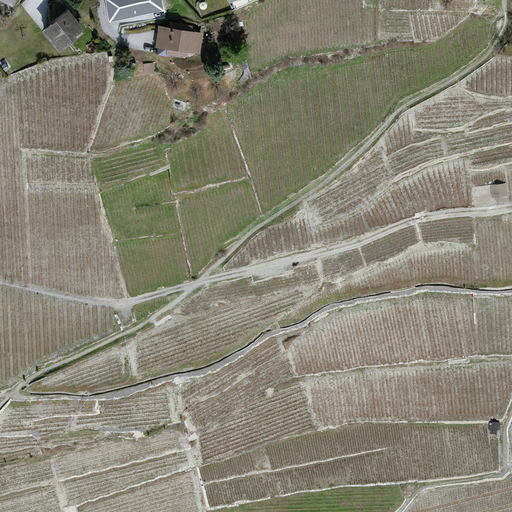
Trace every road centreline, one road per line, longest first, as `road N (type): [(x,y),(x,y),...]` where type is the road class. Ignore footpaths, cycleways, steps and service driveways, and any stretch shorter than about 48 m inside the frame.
road 1 (track): [(0,404),(34,375),(160,312),(249,232),(344,167),(406,104),(484,57),(504,25),(504,0)]
road 2 (track): [(511,206),(410,220),(316,257),(121,303),(80,303),(0,281)]
road 3 (tertiary): [(511,456),(0,510)]
